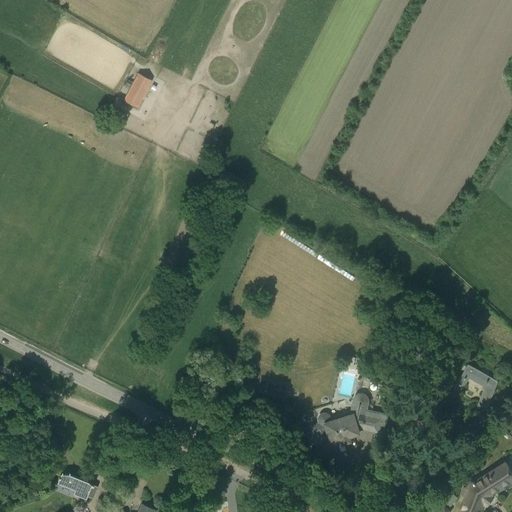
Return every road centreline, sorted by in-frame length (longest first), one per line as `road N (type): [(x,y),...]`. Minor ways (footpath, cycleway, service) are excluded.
road 1 (unclassified): [(336,511),(286,476),(158,415)]
road 2 (unclassified): [(311,511),(151,431)]
road 3 (unclassified): [(158,415),(0,337)]
road 4 (unclassified): [(151,431),(81,408),(0,367)]
